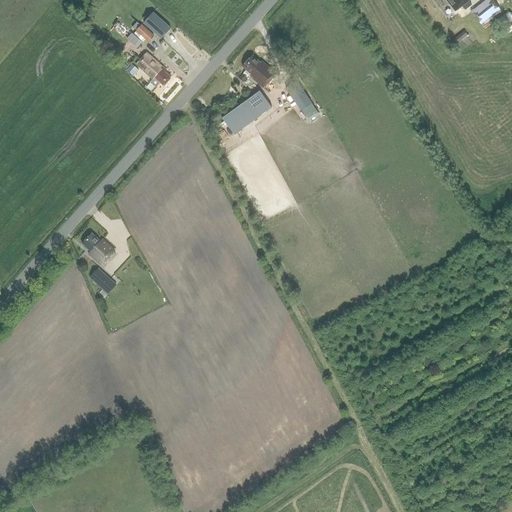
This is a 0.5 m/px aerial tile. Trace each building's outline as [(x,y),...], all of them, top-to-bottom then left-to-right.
[(447,0),(455,10),(462,5),(465,9),(472,4),(468,0),(447,0)] [(489,0),(496,9),(506,2),(503,0),(489,0)] [(492,23),(498,31),(511,20),(511,16),(508,11),(492,23)] [(161,39),(171,28),(153,12),(143,23),(161,39)] [(148,42),(154,36),(142,25),(136,31),(148,42)] [(464,31),(451,41),(454,45),(467,35),(464,31)] [(166,71),(146,52),(136,64),(152,79),(150,82),(154,87),(156,86),(160,83),(163,86),(171,78),(165,72),(166,71)] [(242,66),(246,70),(243,74),(247,77),(249,75),(263,88),(276,74),(262,61),(260,62),(252,55),(242,66)] [(247,78),(248,78),(247,77),(243,74),(239,78),(247,86),(251,82),(247,78)] [(312,103),(297,80),(285,88),(300,111),(312,103)] [(259,90),(222,117),(234,134),(272,107),(259,90)] [(88,249),(86,250),(89,253),(100,265),(113,251),(102,239),(100,241),(91,233),(81,243),(88,249)] [(102,289),(111,280),(98,268),(90,278),(102,289)]
